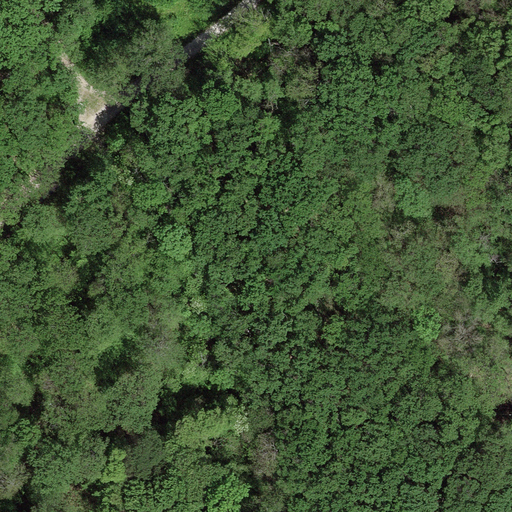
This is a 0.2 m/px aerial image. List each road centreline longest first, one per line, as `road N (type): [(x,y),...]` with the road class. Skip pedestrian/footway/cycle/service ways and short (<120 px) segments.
road 1 (track): [(26,0),(284,511)]
road 2 (track): [(255,0),(95,124),(0,221)]
